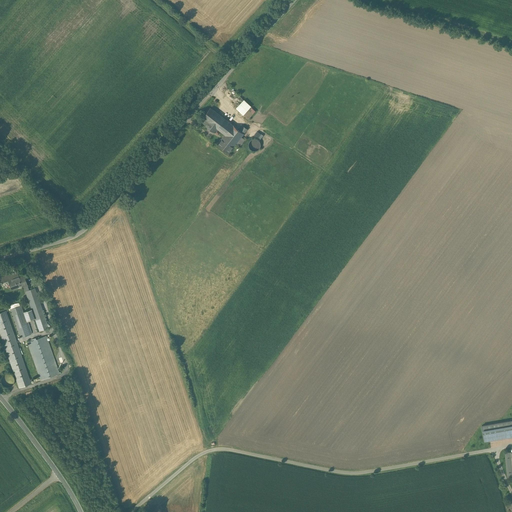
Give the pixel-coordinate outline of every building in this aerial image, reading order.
[(244,99),(236,108),(243,115),(251,106),(244,99)] [(224,135),(235,144),(243,134),(214,111),(210,108),(203,117),(205,119),(202,122),(215,133),(218,129),(225,134),(224,135)] [(235,144),(224,135),(218,144),(229,152),(235,144)] [(251,140),(250,140),(249,141),(249,142),(249,143),(248,145),(249,146),(249,147),(249,148),(250,149),(251,149),(252,150),(253,150),(254,151),(255,151),(256,150),(257,150),(258,149),(259,148),(260,147),(260,146),(260,145),(260,144),(260,143),(260,142),(259,141),(258,140),(257,140),(256,139),(255,139),(254,139),(253,139),(252,139),(251,140)] [(17,271),(0,276),(0,280),(1,283),(8,280),(11,289),(17,287),(17,285),(22,284),(23,286),(27,285),(23,274),(19,276),(17,271)] [(29,290),(25,291),(39,331),(49,328),(35,288),(29,290)] [(20,306),(10,309),(20,338),(30,334),(20,306)] [(5,311),(0,312),(0,330),(19,388),(30,384),(5,311)] [(46,336),(27,342),(40,380),(59,374),(46,336)] [(4,375),(3,376),(2,377),(2,378),(2,379),(2,380),(2,381),(2,382),(2,383),(3,384),(4,385),(4,386),(5,386),(6,386),(7,387),(9,387),(10,386),(11,386),(12,386),(12,385),(13,384),(14,384),(14,383),(15,382),(15,381),(15,379),(15,378),(14,377),(14,376),(13,376),(12,375),(11,374),(10,374),(9,374),(8,373),(7,374),(6,374),(5,374),(4,375)] [(511,423),(511,421),(481,426),(484,441),(511,435),(511,423)]
